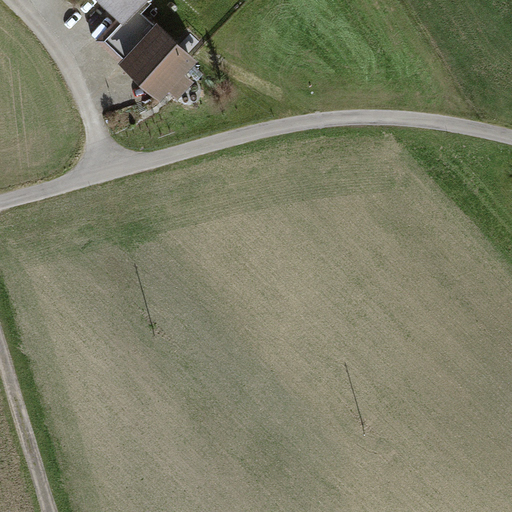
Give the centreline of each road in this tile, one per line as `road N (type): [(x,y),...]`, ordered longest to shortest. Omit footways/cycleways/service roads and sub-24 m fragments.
road 1 (unclassified): [(0,200),(321,117),(437,119),(511,139)]
road 2 (track): [(0,345),(49,511)]
